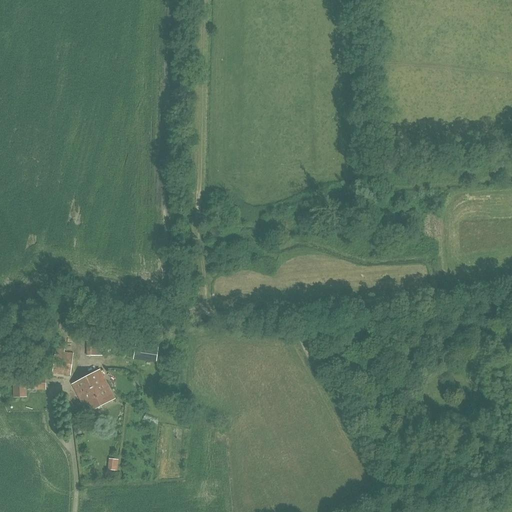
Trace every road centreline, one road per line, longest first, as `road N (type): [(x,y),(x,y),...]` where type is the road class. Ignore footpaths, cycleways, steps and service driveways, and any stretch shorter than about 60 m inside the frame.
road 1 (track): [(511,283),(205,313)]
road 2 (track): [(205,313),(73,299),(0,323)]
